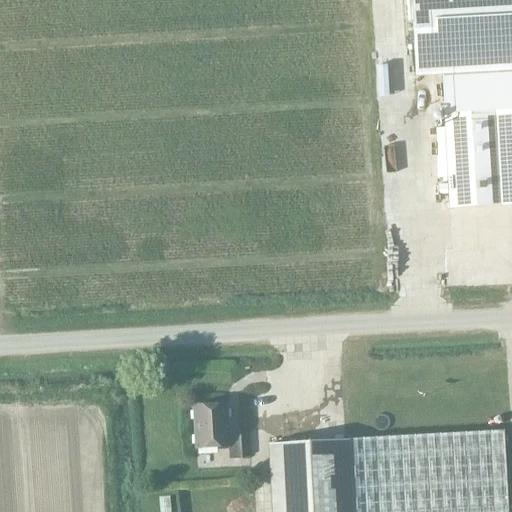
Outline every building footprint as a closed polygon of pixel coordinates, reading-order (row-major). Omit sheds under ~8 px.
[(511,0),(410,0),(415,77),(441,75),(450,208),(511,205),(511,0)] [(196,449),(228,447),(229,460),(241,459),(240,436),(228,436),(226,405),(193,407),(196,449)] [(507,511),(504,432),(349,441),(352,511),(507,511)] [(352,511),(349,441),(268,445),(271,511),(352,511)] [(222,470),(222,458),(195,456),(195,468),(222,470)]
